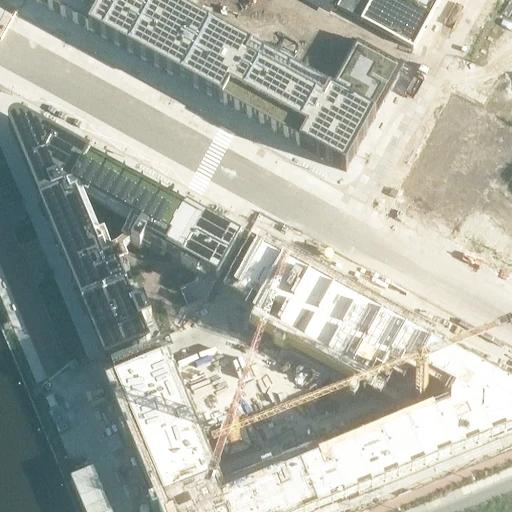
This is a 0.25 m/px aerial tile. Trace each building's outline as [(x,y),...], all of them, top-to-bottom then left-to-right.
[(36,1),(35,2),(37,4),(40,6),(41,6),(48,9),(47,10),(172,78),(193,90),(302,150),(301,153),(314,161),(316,157),(346,174),(376,119),(377,118),(374,117),(374,118),(369,116),(377,102),(383,106),(384,105),(404,69),(352,40),(328,84),(175,0),(35,0),(36,1)] [(342,0),(337,9),(361,22),(414,51),(441,0),(342,0)] [(511,0),(497,0),(390,197),(511,263),(511,0)] [(10,125),(9,128),(10,131),(17,147),(36,193),(39,201),(106,362),(151,343),(169,336),(183,310),(208,300),(218,282),(219,282),(242,240),(239,239),(239,238),(227,231),(223,230),(89,156),(82,152),(38,128),(22,119),(20,118),(17,118),(15,119),(12,120),(10,123),(10,125)] [(254,249),(223,306),(395,401),(427,343),(254,249)] [(394,425),(297,465),(316,511),(322,511),(511,433),(511,389),(427,343),(395,401),(386,405),(394,425)] [(166,355),(110,378),(160,498),(216,475),(166,355)] [(216,475),(160,498),(165,511),(316,511),(297,465),(224,496),(216,475)]
